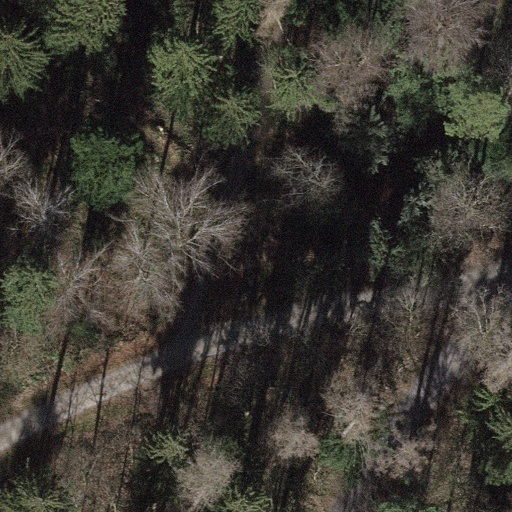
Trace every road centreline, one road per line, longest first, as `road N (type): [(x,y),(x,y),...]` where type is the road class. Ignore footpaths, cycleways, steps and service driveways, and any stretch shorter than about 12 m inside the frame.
road 1 (track): [(0,438),(175,355),(366,300),(511,278)]
road 2 (track): [(511,297),(448,356),(340,511)]
